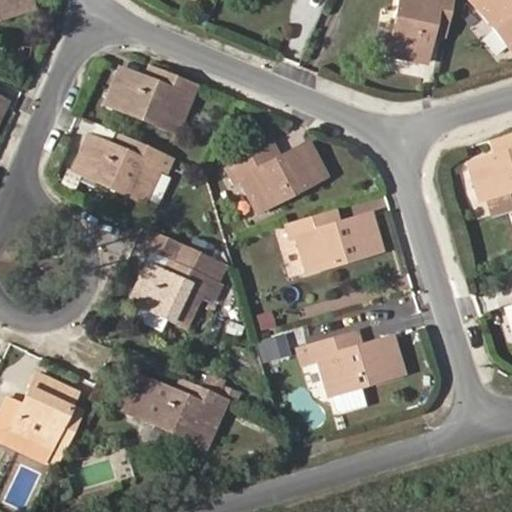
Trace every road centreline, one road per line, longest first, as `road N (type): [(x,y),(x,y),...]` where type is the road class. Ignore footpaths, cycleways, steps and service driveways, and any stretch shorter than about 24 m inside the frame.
road 1 (residential): [(397,134),(98,4)]
road 2 (residential): [(477,420),(186,511)]
road 3 (residential): [(477,420),(397,134)]
road 4 (residential): [(98,4),(28,155),(14,216)]
road 5 (residential): [(14,216),(50,212),(81,231),(94,265),(83,300)]
